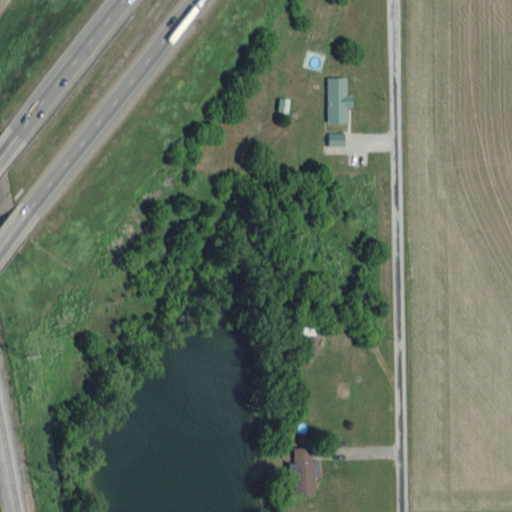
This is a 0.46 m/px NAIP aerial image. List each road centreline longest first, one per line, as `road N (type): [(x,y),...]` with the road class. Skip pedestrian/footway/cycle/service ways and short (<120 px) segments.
road 1 (residential): [(403,511),(394,0)]
road 2 (motorway): [(27,209),(191,0)]
road 3 (motorway): [(119,0),(14,135)]
